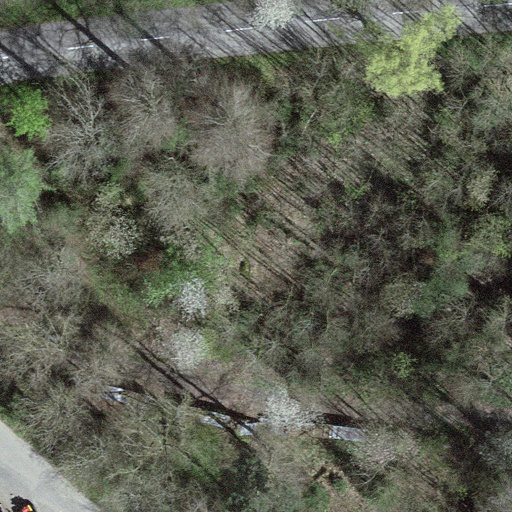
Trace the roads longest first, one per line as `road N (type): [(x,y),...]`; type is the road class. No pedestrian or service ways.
road 1 (tertiary): [(511,2),(0,57)]
road 2 (track): [(89,511),(0,429)]
